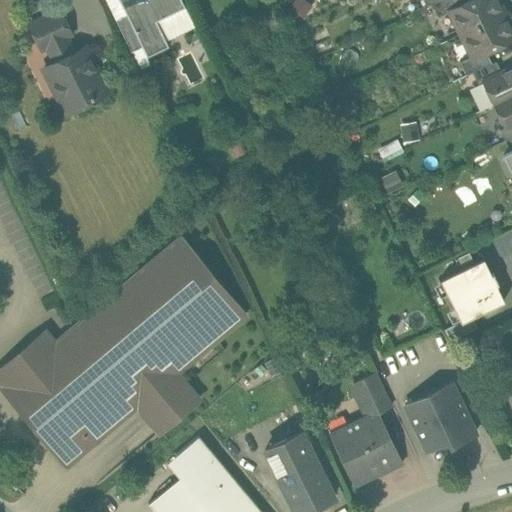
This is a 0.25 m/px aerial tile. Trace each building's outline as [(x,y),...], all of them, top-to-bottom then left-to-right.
[(182,0),(119,0),(126,13),(142,46),(147,56),(169,46),(156,20),(185,6),(182,0)] [(436,0),(431,2),(438,16),(450,10),(450,9),(462,3),(461,0),(436,0)] [(467,0),(462,3),(450,9),(450,10),(461,32),(503,12),(496,0),(467,0)] [(58,8),(30,23),(42,48),(47,46),(67,36),(71,34),(58,8)] [(511,31),(503,12),(461,32),(472,55),(473,56),(485,49),(511,36),(511,31)] [(142,46),(126,13),(116,19),(131,51),(142,46)] [(74,52),(67,36),(47,46),(55,62),(44,67),(66,111),(107,90),(85,46),(74,52)] [(472,55),(460,61),(466,74),(472,72),(491,62),(485,49),(473,56),(472,55)] [(491,62),(472,72),(478,84),(483,81),(483,80),(501,71),(496,60),(492,62),(491,62)] [(511,65),(501,71),(483,80),(483,81),(494,103),(511,94),(511,65)] [(511,94),(494,103),(505,126),(506,127),(511,124),(511,94)] [(417,123),(400,125),(403,142),(419,139),(417,123)] [(511,124),(506,127),(505,126),(500,129),(505,140),(511,137),(511,124)] [(511,150),(503,155),(511,172),(511,150)] [(181,236),(1,386),(66,464),(137,404),(160,431),(199,398),(177,371),(246,314),(181,236)] [(479,255),(435,276),(455,320),(499,299),(479,255)] [(376,372),(356,381),(354,388),(367,415),(377,410),(377,411),(392,404),(376,372)] [(451,381),(405,404),(426,449),(449,438),(451,443),(475,432),(451,381)] [(367,415),(330,433),(355,483),(401,461),(377,411),(377,410),(367,415)] [(299,511),(334,495),(302,430),(265,448),(296,511),(299,511)] [(262,511),(198,434),(176,453),(188,468),(148,502),(156,511),(262,511)]
